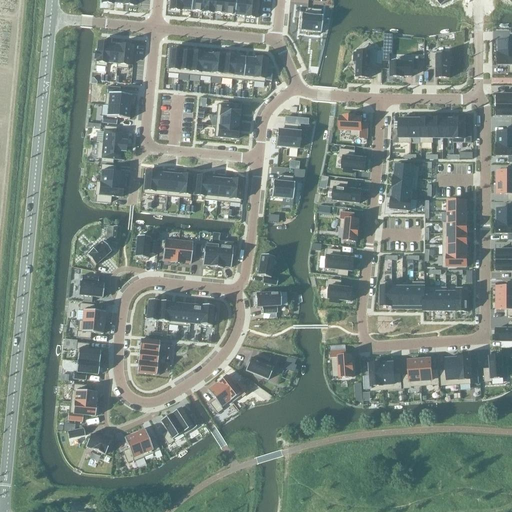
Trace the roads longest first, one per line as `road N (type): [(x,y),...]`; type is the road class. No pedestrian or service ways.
road 1 (residential): [(477,96),(486,122),(482,332),(474,340),(379,345),(361,335),(361,313),(380,99)]
road 2 (tertiary): [(5,485),(49,18)]
road 3 (residential): [(232,290),(238,325),(224,351),(160,401),(138,401),(120,382),(119,336),(126,299),(152,281)]
road 4 (residential): [(258,159),(244,278),(232,290)]
road 5 (residential): [(154,27),(147,146)]
